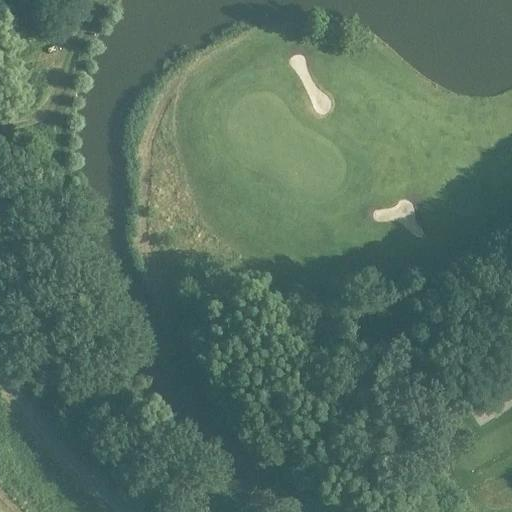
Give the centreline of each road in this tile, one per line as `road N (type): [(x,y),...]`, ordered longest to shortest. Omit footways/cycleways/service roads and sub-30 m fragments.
road 1 (track): [(511,403),(479,422),(414,341),(402,286),(383,258)]
road 2 (unclassified): [(123,511),(41,430),(0,368)]
